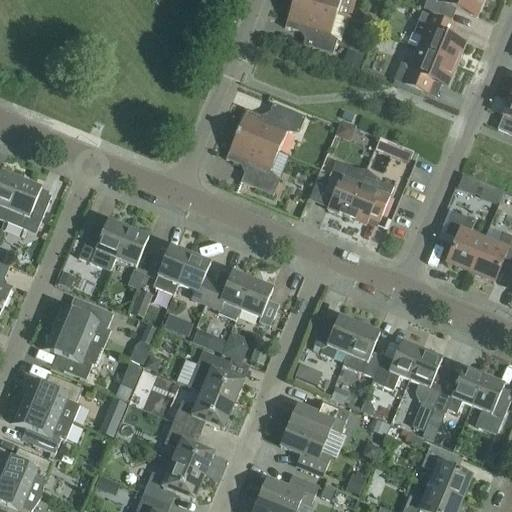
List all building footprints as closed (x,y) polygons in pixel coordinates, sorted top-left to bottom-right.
[(292,0),(291,4),(350,21),(356,0),(292,0)] [(438,0),(437,3),(429,0),(426,0),(422,10),(446,20),(450,9),(474,19),(482,0),(438,0)] [(350,21),(291,4),(284,30),(305,36),(302,47),(332,56),(336,42),(342,46),(350,21)] [(365,14),(362,25),(373,28),(376,18),(365,14)] [(454,28),(444,24),(421,14),(412,36),(422,40),(417,52),(455,67),(464,45),(450,39),(454,28)] [(417,52),(412,63),(402,59),(393,83),(426,96),(431,84),(445,90),(455,67),(417,52)] [(346,55),(342,66),(358,72),(362,61),(346,55)] [(511,101),(508,100),(501,118),(504,120),(498,134),(511,139),(511,101)] [(235,137),(277,154),(286,134),(298,136),(305,119),(272,106),(266,120),(245,112),(235,137)] [(339,125),(334,138),(349,144),(354,130),(339,125)] [(367,147),(387,154),(391,142),(372,135),(367,147)] [(269,174),(277,154),(235,137),(225,162),(245,170),(239,185),(272,198),(279,182),(269,174)] [(367,146),(357,166),(386,180),(396,160),(367,146)] [(345,220),(365,171),(353,171),(334,163),(321,194),(331,199),(326,212),(345,220)] [(365,171),(345,220),(365,228),(370,215),(380,219),(393,189),(378,183),(365,171)] [(0,222),(3,224),(20,183),(0,174),(0,222)] [(40,191),(20,183),(3,224),(35,237),(50,199),(39,194),(40,191)] [(469,275),(483,243),(468,237),(474,223),(452,215),(444,236),(455,241),(445,265),(469,275)] [(114,261),(127,232),(106,223),(101,234),(90,230),(81,252),(93,257),(95,253),(114,261)] [(147,240),(127,232),(114,261),(135,270),(147,240)] [(503,261),(511,264),(511,239),(503,235),(497,249),(483,243),(469,275),(493,285),(503,261)] [(177,287),(189,257),(168,249),(152,290),(173,298),(177,287)] [(210,266),(189,257),(177,287),(194,294),(190,302),(205,308),(214,285),(203,281),(210,266)] [(0,312),(1,313),(10,290),(0,285),(2,281),(3,282),(9,269),(0,265),(0,312)] [(133,273),(126,288),(138,292),(144,277),(133,273)] [(219,273),(214,285),(205,308),(219,313),(218,317),(234,324),(239,313),(251,283),(231,274),(230,277),(219,273)] [(62,274),(57,286),(69,291),(74,279),(62,274)] [(251,283),(239,313),(259,321),(257,325),(269,330),(278,307),(267,303),(272,291),(251,283)] [(139,292),(129,315),(141,320),(151,297),(139,292)] [(61,309),(52,331),(102,351),(109,334),(105,332),(112,317),(73,301),(68,312),(61,309)] [(346,357),(358,327),(338,319),(333,330),(322,326),(313,348),(321,352),(319,356),(332,362),(336,353),(346,357)] [(185,323),(179,337),(187,340),(192,326),(185,323)] [(341,368),(372,381),(382,358),(371,354),(379,336),(358,327),(346,357),(341,368)] [(145,328),(139,344),(150,348),(156,332),(145,328)] [(102,351),(52,331),(43,353),(55,358),(50,369),(84,383),(91,367),(95,369),(102,351)] [(230,334),(220,357),(241,366),(247,351),(243,340),(230,334)] [(399,379),(408,383),(420,353),(400,345),(393,362),(382,358),(372,381),(370,387),(392,396),(399,379)] [(254,348),(249,363),(262,367),(267,353),(254,348)] [(419,405),(433,411),(449,372),(438,368),(441,362),(420,353),(408,383),(419,387),(416,394),(419,405)] [(187,390),(200,395),(232,408),(242,384),(218,374),(223,363),(201,354),(187,390)] [(148,358),(143,370),(155,375),(160,363),(148,358)] [(449,372),(433,411),(433,412),(444,417),(446,412),(456,416),(461,405),(470,409),(483,379),(462,371),(460,377),(449,372)] [(31,383),(22,405),(71,425),(79,408),(75,406),(81,391),(47,377),(42,388),(31,383)] [(483,379),(470,409),(481,413),(474,429),(495,438),(509,404),(506,402),(510,395),(502,391),(503,388),(483,379)] [(117,389),(113,399),(127,404),(131,394),(117,389)] [(172,425),(193,434),(198,422),(223,432),(232,408),(200,395),(194,410),(181,404),(172,425)] [(13,427),(37,436),(32,448),(54,457),(61,441),(64,443),(71,425),(22,405),(13,427)] [(288,428),(325,443),(330,431),(340,435),(348,416),(322,405),(317,416),(296,407),(288,428)] [(104,418),(98,434),(112,440),(118,423),(104,418)] [(374,422),(369,433),(384,439),(389,427),(374,422)] [(188,446),(193,434),(172,425),(163,446),(176,452),(170,466),(203,480),(213,456),(188,446)] [(319,456),(325,443),(288,428),(279,449),(300,458),(295,469),(322,479),(330,460),(319,456)] [(411,437),(408,445),(420,450),(423,442),(411,437)] [(366,445),(360,459),(374,464),(380,450),(366,445)] [(428,490),(460,503),(470,479),(445,469),(450,457),(429,448),(420,470),(434,475),(428,490)] [(0,457),(0,482),(41,499),(44,481),(51,465),(18,451),(13,462),(0,457)] [(486,453),(481,463),(492,468),(497,457),(486,453)] [(151,475),(142,496),(164,505),(168,494),(193,504),(203,480),(170,466),(164,481),(151,475)] [(351,477),(344,493),(358,499),(365,482),(351,477)] [(99,478),(94,490),(104,494),(109,483),(99,478)] [(257,502),(280,511),(296,511),(299,505),(310,509),(318,490),(291,479),(287,490),(265,481),(257,502)] [(32,511),(41,499),(0,482),(0,511),(32,511)] [(324,488),(319,499),(330,504),(335,493),(324,488)] [(402,511),(456,511),(460,503),(428,490),(422,504),(408,499),(402,511)] [(160,511),(164,505),(142,496),(135,511),(160,511)] [(280,511),(257,502),(252,511),(280,511)]
